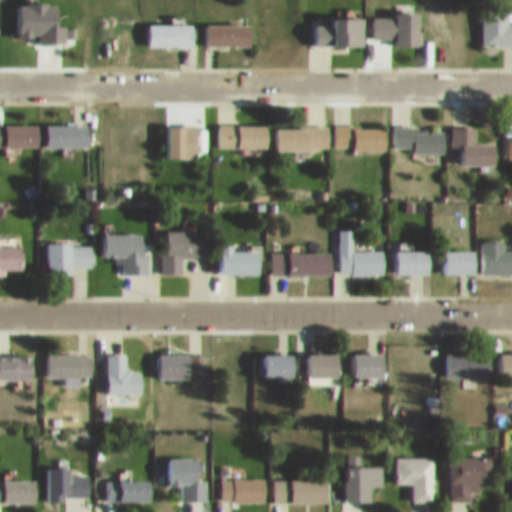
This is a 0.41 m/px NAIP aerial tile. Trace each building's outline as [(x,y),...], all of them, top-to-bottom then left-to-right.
[(511,37),(511,15),(510,16),(510,3),(481,3),(481,38),(511,37)] [(395,37),(419,37),(419,5),(372,5),(372,31),(395,31),(395,37)] [(364,10),(331,10),(331,16),(314,16),(314,37),(364,37),(364,10)] [(148,16),(148,38),(194,38),(194,16),(148,16)] [(251,38),(251,16),(205,16),(205,38),(251,38)] [(39,117),(0,116),(0,138),(39,138),(39,117)] [(44,117),(44,139),(88,139),(88,117),(44,117)] [(219,139),(269,139),(269,117),(219,117),(219,139)] [(329,118),(277,118),(277,142),(329,142),(329,118)] [(386,118),(334,118),(334,142),(386,142),(386,118)] [(497,157),(497,136),(476,136),(477,120),(451,119),(450,139),(464,139),(463,157),(497,157)] [(392,145),(445,144),(444,120),(392,121),(392,145)] [(384,267),(384,243),(353,243),(353,222),(339,222),(340,268),(384,267)] [(162,223),(161,264),(180,264),(180,249),(207,249),(207,223),(162,223)] [(147,265),(146,225),(101,226),(101,252),(120,251),(120,266),(147,265)] [(93,264),(93,235),(48,235),(48,264),(93,264)] [(235,236),(221,236),(221,266),(261,266),(261,242),(235,242),(235,236)] [(511,265),(511,242),(445,244),(445,267),(511,265)] [(397,267),(431,267),(431,243),(397,243),(397,267)] [(271,267),(332,267),(332,244),(270,244),(271,267)] [(445,344),(445,368),(491,368),(491,344),(445,344)] [(511,344),(498,345),(498,369),(511,368),(511,344)] [(46,367),(65,368),(65,375),(90,376),(91,345),(46,345),(46,367)] [(142,384),(142,360),(128,360),(128,345),(107,345),(107,384),(142,384)] [(199,345),(158,345),(158,368),(199,368),(199,345)] [(296,345),(260,345),(260,369),(296,369),(296,345)] [(340,345),(307,345),(307,375),(340,375),(340,345)] [(384,369),(384,345),(350,345),(350,369),(384,369)] [(434,494),(435,448),(396,448),(395,476),(413,476),(413,493),(434,494)] [(451,448),(451,492),(472,492),(472,483),(479,483),(479,474),(494,474),(494,448),(451,448)] [(206,492),(206,470),(200,470),(200,450),(167,450),(167,477),(179,477),(179,492),(206,492)] [(383,479),(383,458),(345,458),(345,494),(373,494),(373,479),(383,479)] [(47,490),(90,490),(89,465),(71,465),(71,459),(47,459),(47,490)] [(0,494),(37,493),(36,470),(0,470),(0,494)] [(265,470),(219,470),(219,493),(265,493),(265,470)] [(104,493),(151,493),(151,471),(104,471),(104,493)] [(328,494),(328,471),(273,471),(273,494),(328,494)]
